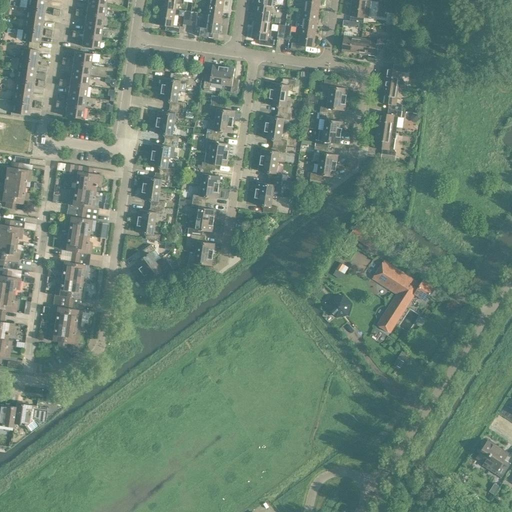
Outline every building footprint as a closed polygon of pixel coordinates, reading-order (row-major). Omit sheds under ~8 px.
[(46,0),(27,0),(26,8),(44,11),(45,0),(50,1),(46,0)] [(161,0),(161,7),(176,9),(177,3),(183,4),(183,0),(161,0)] [(224,0),(208,0),(207,14),(222,16),(224,0)] [(304,0),(303,10),(318,13),(320,0),(304,0)] [(368,0),(366,0),(352,0),(350,16),(351,16),(350,21),(359,22),(364,23),(364,18),(365,18),(368,0)] [(105,5),(88,3),(86,14),(104,16),(105,5)] [(257,3),(254,21),(269,23),(272,6),(257,3)] [(176,9),(161,7),(158,25),(166,26),(165,30),(179,32),(180,26),(173,25),(176,9)] [(26,8),(25,19),(42,21),(44,11),(26,8)] [(189,25),(191,11),(185,10),(183,24),(189,25)] [(303,10),(302,22),(297,21),(296,27),(301,28),(316,30),(318,13),(303,10)] [(191,11),(189,25),(196,26),(198,12),(191,11)] [(104,16),(86,14),(84,24),(102,27),(104,16)] [(198,26),(198,29),(197,35),(211,37),(211,32),(219,33),(222,16),(207,14),(205,27),(198,26)] [(42,21),(25,19),(23,30),(41,32),(42,21)] [(269,23),(254,21),(252,38),(260,39),(259,44),(273,46),(274,40),(267,39),(269,23)] [(84,24),(83,35),(100,38),(102,27),(84,24)] [(283,39),(285,25),(279,24),(277,38),(283,39)] [(316,30),(301,28),(298,44),(292,43),(291,49),(304,51),(305,46),(313,47),(316,30)] [(41,32),(23,30),(21,40),(39,43),(41,32)] [(100,38),(83,35),(81,46),(99,49),(100,38)] [(359,53),(361,38),(344,35),(342,50),(359,53)] [(361,38),(359,53),(377,56),(378,48),(383,48),(384,38),(379,37),(379,40),(361,38)] [(19,58),(37,61),(38,50),(20,47),(19,58)] [(73,62),(90,65),(92,54),(74,51),(73,62)] [(37,61),(19,58),(17,69),(35,72),(37,61)] [(90,65),(73,62),(71,73),(89,75),(90,65)] [(402,78),(400,78),(401,71),(408,72),(408,66),(395,64),(394,69),(386,68),(383,85),(398,87),(404,88),(405,82),(402,78)] [(205,74),(205,78),(203,88),(210,89),(211,83),(221,84),(224,67),(212,65),(211,75),(205,74)] [(224,67),(221,84),(231,85),(230,92),(237,93),(239,79),(233,79),(235,68),(224,67)] [(35,72),(17,69),(16,80),(33,82),(35,72)] [(71,73),(69,84),(87,86),(89,75),(71,73)] [(163,77),(162,88),(179,91),(181,81),(187,82),(188,75),(174,73),(174,79),(163,77)] [(115,88),(123,88),(123,78),(115,77),(115,88)] [(272,82),(270,93),(287,96),(288,90),(293,91),(293,86),(295,86),(296,80),(283,78),(282,84),(272,82)] [(329,97),(346,99),(348,88),(337,87),(338,81),(325,79),(324,85),(330,86),(329,97)] [(33,82),(16,80),(14,91),(32,93),(33,82)] [(69,84),(68,94),(86,97),(87,86),(69,84)] [(398,87),(383,85),(381,103),(389,104),(388,109),(402,111),(403,105),(396,104),(398,87)] [(179,91),(162,88),(160,100),(170,101),(169,107),(183,109),(184,103),(177,102),(179,91)] [(14,91),(12,101),(30,104),(32,93),(14,91)] [(287,96),(270,93),(268,105),(279,106),(278,111),(291,113),(292,107),(290,107),(291,102),(287,102),(287,96)] [(68,94),(66,105),(84,108),(86,97),(68,94)] [(346,99),(329,97),(327,107),(321,106),(320,112),(333,114),(334,109),(344,111),(346,99)] [(30,104),(12,101),(11,112),(28,115),(30,104)] [(215,119),(233,121),(234,111),(224,109),(225,103),(211,101),(210,108),(217,109),(215,119)] [(84,108),(66,105),(65,116),(82,119),(84,108)] [(183,109),(169,107),(169,112),(158,111),(157,122),(174,124),(176,114),(182,115),(183,109)] [(402,111),(388,109),(388,114),(379,112),(377,130),(396,133),(398,117),(404,117),(404,112),(402,111)] [(267,115),(265,126),(283,129),(284,119),(290,120),(291,113),(278,111),(277,117),(267,115)] [(333,114),(320,112),(319,119),(325,120),(324,130),(341,133),(343,121),(332,120),(333,114)] [(207,129),(206,135),(220,137),(221,131),(231,133),(233,121),(215,119),(214,130),(207,129)] [(174,124),(157,122),(155,133),(165,134),(165,140),(178,142),(179,136),(172,135),(174,124)] [(283,129),(265,126),(263,138),(274,139),(273,145),(286,147),(287,141),(281,140),(283,129)] [(316,139),(315,146),(328,148),(329,142),(339,144),(341,133),(324,130),(322,140),(316,139)] [(396,133),(377,130),(374,148),(382,149),(382,154),(395,156),(396,152),(394,149),(393,149),(396,133)] [(220,137),(206,135),(206,141),(212,142),(210,152),(228,155),(230,144),(219,142),(220,137)] [(153,144),(152,155),(169,158),(171,147),(177,148),(178,142),(165,140),(164,145),(153,144)] [(286,147),(273,145),(272,150),(262,149),(260,160),(278,162),(279,152),(286,153),(286,147)] [(328,148),(315,146),(314,152),(320,153),(319,163),(336,166),(338,155),(328,153),(328,148)] [(202,162),(202,168),(211,169),(215,170),(216,164),(226,166),(228,155),(210,152),(209,163),(202,162)] [(169,158),(152,155),(150,166),(160,168),(160,173),(169,175),(173,175),(174,169),(168,168),(169,158)] [(15,156),(14,162),(13,168),(3,166),(1,178),(5,178),(4,184),(14,185),(18,163),(22,163),(27,164),(28,158),(15,156)] [(278,162),(260,160),(259,171),(269,172),(268,178),(282,180),(282,174),(276,173),(278,162)] [(18,163),(14,185),(25,187),(26,181),(30,182),(31,170),(21,169),(22,163),(18,163)] [(88,167),(66,163),(65,171),(73,172),(71,182),(75,183),(75,188),(85,190),(88,167)] [(336,166),(319,163),(317,174),(311,173),(310,179),(323,181),(324,175),(335,177),(336,166)] [(88,167),(85,190),(95,191),(96,186),(100,186),(102,175),(91,173),(92,167),(88,167)] [(211,169),(202,168),(197,167),(196,173),(203,174),(201,185),(219,187),(220,176),(210,175),(211,169)] [(144,176),(143,188),(160,190),(162,180),(168,181),(169,175),(160,173),(155,172),(155,178),(144,176)] [(282,180),(268,178),(267,183),(257,182),(255,193),(273,196),(274,185),(281,186),(282,180)] [(0,183),(0,184),(0,200),(8,202),(7,208),(11,208),(14,185),(4,184),(0,183)] [(25,187),(14,185),(11,208),(15,209),(16,203),(26,204),(28,193),(24,192),(25,187)] [(193,194),(192,201),(206,203),(207,197),(217,198),(219,187),(201,185),(200,195),(193,194)] [(85,190),(75,188),(74,194),(70,193),(68,204),(78,206),(78,211),(81,212),(85,190)] [(160,190),(143,188),(141,199),(151,200),(151,206),(164,208),(165,201),(159,200),(160,190)] [(85,190),(81,212),(85,213),(86,207),(97,209),(98,197),(94,197),(95,191),(85,190)] [(273,196),(255,193),(254,204),(264,206),(263,211),(277,213),(278,207),(271,206),(273,196)] [(206,203),(192,201),(192,207),(198,208),(196,218),(214,221),(215,209),(205,208),(206,203)] [(139,210),(138,221),(155,223),(157,213),(163,214),(164,208),(151,206),(150,211),(139,210)] [(81,212),(78,211),(77,217),(66,216),(65,227),(69,228),(68,233),(78,235),(81,212)] [(85,213),(81,212),(78,235),(88,236),(89,231),(93,231),(95,220),(85,218),(85,213)] [(214,221),(196,218),(195,229),(188,228),(187,234),(192,234),(201,235),(202,230),(212,232),(214,221)] [(0,241),(6,243),(9,220),(5,219),(5,225),(0,224),(0,241)] [(13,220),(9,220),(6,243),(16,244),(17,239),(21,239),(23,228),(13,226),(13,220)] [(359,220),(350,235),(373,249),(382,235),(359,220)] [(155,223),(138,221),(136,232),(146,233),(146,239),(159,241),(160,235),(154,234),(155,223)] [(78,235),(68,233),(67,239),(63,238),(61,250),(72,251),(71,257),(75,257),(78,235)] [(201,235),(192,234),(191,240),(197,241),(196,252),(213,255),(215,243),(204,242),(205,236),(201,235)] [(88,236),(78,235),(75,257),(79,258),(80,252),(90,254),(92,242),(88,242),(88,236)] [(6,243),(3,265),(7,266),(8,260),(18,262),(20,250),(16,250),(16,244),(6,243)] [(142,272),(156,262),(150,253),(155,249),(151,244),(140,252),(143,257),(135,263),(142,272)] [(213,255),(196,252),(194,262),(188,261),(187,268),(200,270),(201,264),(211,265),(213,255)] [(75,257),(71,257),(70,262),(60,261),(58,272),(62,273),(61,278),(71,280),(75,257)] [(75,257),(71,280),(82,281),(83,276),(87,277),(88,265),(78,264),(79,258),(75,257)] [(421,284),(406,274),(384,260),(373,278),(397,294),(377,325),(390,333),(416,293),(426,300),(431,292),(432,293),(435,289),(434,288),(435,286),(424,279),(421,284)] [(162,270),(156,262),(142,272),(148,281),(157,275),(160,280),(171,271),(167,266),(162,270)] [(11,271),(7,270),(3,293),(14,295),(15,289),(19,290),(21,278),(10,277),(11,271)] [(71,280),(61,278),(60,284),(56,283),(55,295),(65,296),(64,302),(68,302),(71,280)] [(71,280),(68,302),(72,303),(73,297),(83,299),(86,282),(82,281),(71,280)] [(14,295),(3,293),(0,316),(4,316),(5,311),(16,312),(17,301),(13,300),(14,295)] [(343,297),(333,299),(330,308),(337,315),(346,313),(349,304),(343,297)] [(68,302),(64,302),(63,307),(53,306),(51,317),(55,318),(55,323),(65,325),(68,302)] [(68,302),(65,325),(79,327),(82,310),(71,309),(72,303),(68,302)] [(4,316),(0,316),(0,338),(7,340),(8,334),(12,335),(14,323),(4,322),(4,316)] [(65,325),(55,323),(54,329),(50,328),(48,340),(58,341),(58,347),(61,348),(65,325)] [(65,325),(61,348),(76,350),(79,327),(65,325)] [(7,340),(0,338),(0,356),(9,357),(11,346),(6,345),(7,340)] [(16,403),(15,407),(16,407),(13,423),(14,423),(23,425),(28,431),(30,431),(38,425),(39,426),(45,421),(47,409),(36,408),(36,406),(16,403)] [(16,407),(15,407),(0,404),(0,425),(13,427),(14,423),(13,423),(16,407)] [(495,444),(491,441),(490,442),(488,440),(477,457),(485,462),(482,465),(502,477),(511,463),(504,459),(508,453),(495,445),(495,444)]
